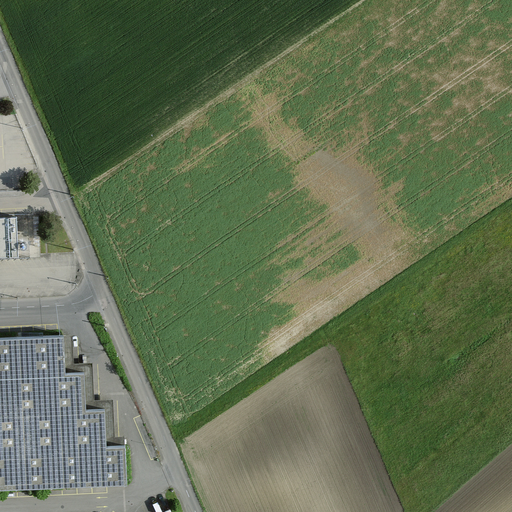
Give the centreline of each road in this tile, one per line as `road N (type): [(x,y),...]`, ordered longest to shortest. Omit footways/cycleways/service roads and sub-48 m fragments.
road 1 (unclassified): [(0,44),(195,511)]
road 2 (unknown): [(0,507),(178,471)]
